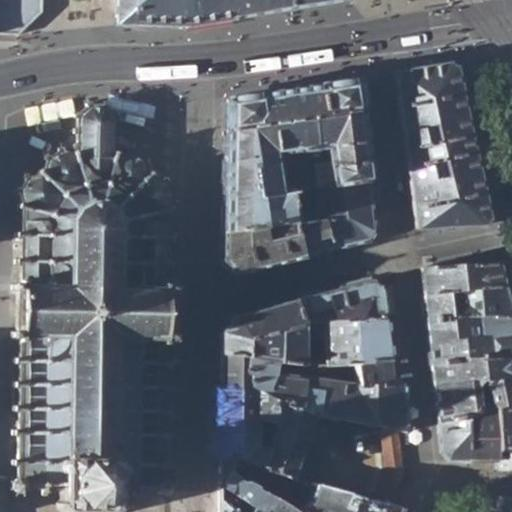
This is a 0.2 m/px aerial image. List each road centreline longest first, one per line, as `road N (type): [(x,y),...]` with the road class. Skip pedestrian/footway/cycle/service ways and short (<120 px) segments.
road 1 (residential): [(367,40),(199,67),(77,66),(0,83)]
road 2 (residential): [(367,40),(511,20)]
